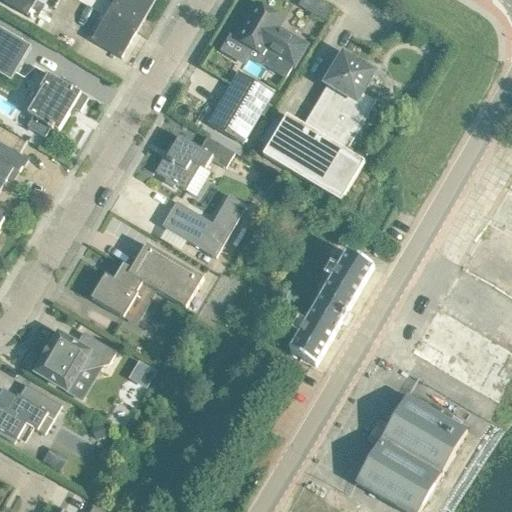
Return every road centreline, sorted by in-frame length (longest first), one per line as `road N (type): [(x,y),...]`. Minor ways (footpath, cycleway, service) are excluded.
road 1 (tertiary): [(258,511),(511,80)]
road 2 (residential): [(0,333),(203,0)]
